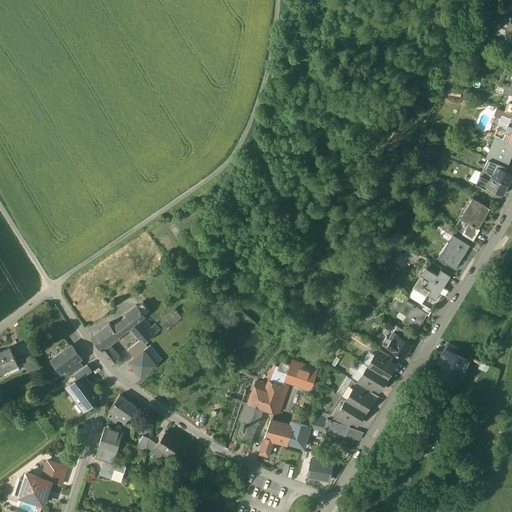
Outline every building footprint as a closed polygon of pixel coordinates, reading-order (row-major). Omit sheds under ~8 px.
[(511,86),(504,84),(503,91),(510,93),(511,93),(511,86)] [(503,114),(502,114),(499,120),(508,124),(511,116),(503,114)] [(508,124),(499,120),(497,127),(504,130),(511,132),(511,131),(511,125),(508,124)] [(402,131),(388,126),(381,146),(395,151),(402,131)] [(504,130),(497,127),(494,133),(498,135),(502,136),(504,130)] [(511,132),(504,130),(502,136),(509,138),(511,132)] [(498,135),(489,157),(495,160),(499,161),(507,165),(508,163),(511,152),(511,139),(509,138),(502,136),(498,135)] [(495,160),(489,157),(486,164),(492,166),(495,160)] [(511,171),(506,169),(497,165),(493,175),(508,183),(511,175),(511,171)] [(493,175),(487,186),(503,194),(508,183),(493,175)] [(485,180),(479,177),(476,183),(482,186),(485,180)] [(445,181),(438,178),(433,189),(440,192),(445,181)] [(472,198),(460,218),(468,223),(477,228),(478,228),(490,208),(472,198)] [(446,223),(436,217),(432,222),(443,228),(446,223)] [(468,223),(460,218),(454,228),(462,233),(468,223)] [(477,228),(468,223),(462,233),(473,240),(480,229),(478,228),(477,228)] [(470,245),(453,234),(438,258),(454,268),(470,245)] [(437,275),(426,268),(416,282),(429,290),(426,294),(426,295),(434,300),(443,287),(450,276),(440,270),(437,275)] [(429,290),(416,282),(414,286),(413,286),(408,294),(421,303),(426,295),(426,294),(429,290)] [(447,290),(443,287),(434,300),(436,301),(442,293),(444,295),(447,290)] [(418,307),(397,294),(391,304),(407,314),(403,320),(416,329),(426,314),(427,313),(418,307)] [(434,300),(426,295),(421,303),(432,310),(436,301),(434,300)] [(142,301),(126,315),(128,317),(133,323),(137,320),(141,316),(142,317),(149,311),(142,301)] [(421,303),(418,307),(427,313),(426,314),(429,315),(432,310),(421,303)] [(175,310),(160,324),(167,331),(181,317),(175,310)] [(141,316),(137,320),(141,325),(151,337),(156,333),(152,328),(142,317),(141,316)] [(128,317),(113,327),(118,336),(130,326),(133,324),(133,323),(128,317)] [(137,320),(133,323),(133,324),(130,326),(134,330),(141,325),(137,320)] [(110,323),(91,336),(100,349),(106,345),(118,336),(113,327),(110,323)] [(141,325),(134,330),(142,338),(145,341),(151,337),(141,325)] [(407,332),(397,326),(393,331),(403,338),(407,332)] [(403,338),(393,331),(389,337),(389,338),(390,339),(386,347),(398,354),(398,353),(404,357),(412,343),(403,338)] [(386,335),(381,343),(386,347),(390,339),(389,338),(389,337),(386,335)] [(128,351),(134,358),(144,350),(147,347),(141,340),(128,351)] [(460,349),(448,343),(446,348),(457,354),(460,349)] [(106,345),(100,349),(104,354),(110,350),(106,345)] [(71,346),(51,361),(61,374),(64,371),(79,361),(81,359),(71,346)] [(17,364),(10,348),(0,353),(0,372),(1,373),(8,370),(8,368),(17,364)] [(446,348),(445,348),(439,360),(447,365),(442,374),(459,383),(466,370),(465,369),(466,368),(464,367),(468,360),(457,354),(446,348)] [(110,350),(104,354),(113,365),(120,359),(111,349),(110,350)] [(392,357),(378,349),(375,354),(388,362),(392,357)] [(134,358),(130,362),(141,376),(155,365),(144,350),(134,358)] [(375,354),(368,366),(387,378),(394,366),(388,362),(375,354)] [(39,367),(33,355),(21,360),(27,373),(39,367)] [(79,361),(64,371),(69,378),(74,374),(83,367),(79,361)] [(86,365),(74,374),(78,381),(84,377),(91,372),(86,365)] [(287,372),(285,379),(308,387),(311,386),(315,374),(290,365),(287,372)] [(287,372),(274,366),(269,381),(282,387),(285,379),(287,372)] [(368,366),(360,378),(373,386),(379,390),(387,378),(368,366)] [(88,383),(84,377),(78,381),(75,383),(74,382),(67,387),(84,410),(91,404),(90,403),(97,398),(87,384),(88,383)] [(373,386),(360,378),(357,383),(370,391),(373,386)] [(267,387),(256,383),(251,396),(250,395),(247,404),(261,409),(273,413),(282,387),(269,381),(267,387)] [(370,391),(357,383),(354,388),(367,396),(370,391)] [(367,396),(354,388),(346,400),(365,412),(373,400),(367,396)] [(136,407),(120,395),(110,409),(120,416),(126,421),(136,407)] [(365,412),(346,400),(338,412),(351,421),(357,424),(365,412)] [(261,409),(247,404),(240,421),(244,423),(255,426),(260,413),(261,409)] [(120,416),(110,409),(107,417),(114,419),(115,417),(118,419),(120,416)] [(351,421),(338,412),(332,421),(347,427),(351,421)] [(326,424),(312,420),(310,427),(310,428),(323,431),(324,431),(326,424)] [(332,421),(327,420),(326,424),(324,431),(347,437),(350,428),(347,427),(332,421)] [(290,427),(270,422),(264,438),(274,441),(287,444),(292,427),(290,427)] [(310,427),(292,422),(290,427),(292,427),(287,444),(304,449),(310,428),(310,427)] [(255,426),(244,423),(237,439),(249,444),(255,426)] [(123,433),(109,428),(107,433),(103,432),(121,438),(123,433)] [(363,433),(350,428),(347,437),(359,441),(363,433)] [(121,438),(103,432),(94,459),(104,461),(113,464),(121,438)] [(181,443),(165,432),(157,444),(156,446),(172,457),(181,443)] [(149,439),(143,436),(136,448),(146,451),(149,439)] [(274,441),(264,438),(259,454),(268,457),(274,441)] [(157,444),(149,439),(146,451),(151,454),(156,446),(157,444)] [(307,477),(330,481),(333,464),(311,459),(307,477)] [(66,467),(47,461),(42,478),(51,481),(60,484),(66,467)] [(113,464),(104,461),(99,475),(112,480),(114,471),(116,465),(113,464)] [(289,465),(286,464),(285,464),(281,475),(286,477),(289,465)] [(126,467),(116,465),(114,471),(124,473),(126,467)] [(124,473),(114,471),(112,480),(121,483),(124,473)] [(42,478),(27,473),(19,496),(44,504),(51,481),(42,478)]
